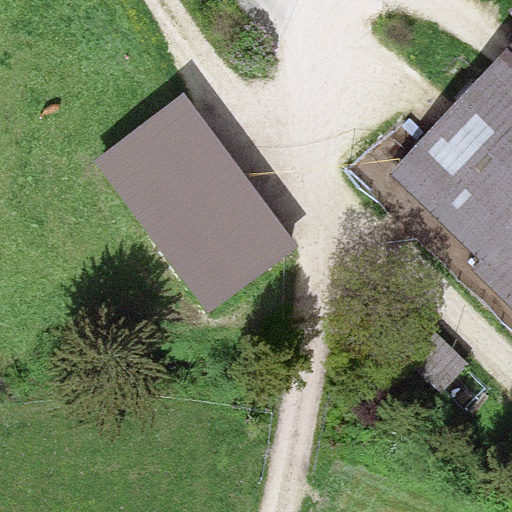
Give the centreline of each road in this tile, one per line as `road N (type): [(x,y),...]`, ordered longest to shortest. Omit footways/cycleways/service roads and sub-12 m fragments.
road 1 (unknown): [(305,244),(358,230),(392,238),(511,339)]
road 2 (track): [(291,204),(155,0)]
